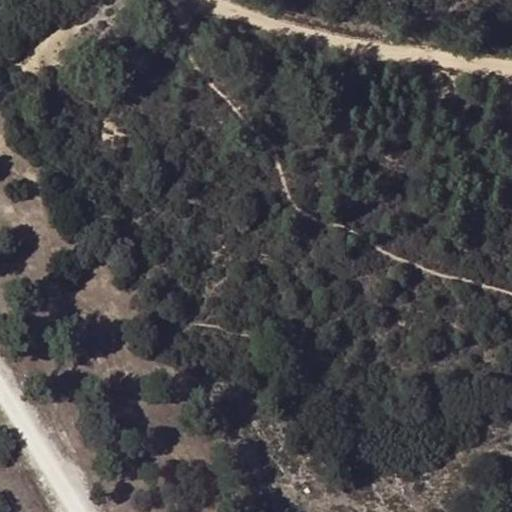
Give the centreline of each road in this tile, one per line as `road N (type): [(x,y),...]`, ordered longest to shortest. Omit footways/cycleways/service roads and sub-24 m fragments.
road 1 (track): [(511,59),(196,0)]
road 2 (track): [(0,381),(76,511)]
